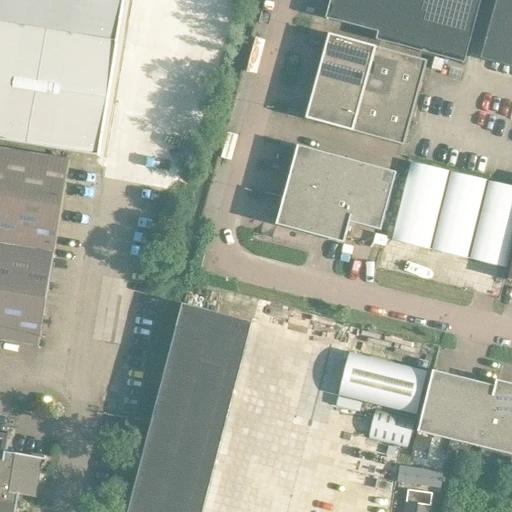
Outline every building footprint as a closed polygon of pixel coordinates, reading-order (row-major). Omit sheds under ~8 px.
[(0,0),(0,140),(99,157),(118,42),(124,0),(0,0)] [(330,0),(326,18),(378,31),(376,40),(464,63),(480,0),(330,0)] [(511,0),(496,0),(481,60),(511,67),(511,0)] [(329,34),(317,76),(305,119),(351,132),(377,139),(403,146),(415,103),(427,61),(329,34)] [(325,180),(331,156),(298,147),(291,171),(325,180)] [(0,339),(37,346),(37,347),(38,347),(38,346),(69,159),(68,159),(68,160),(0,148),(0,339)] [(355,201),(365,165),(331,156),(325,180),(321,192),(355,201)] [(511,186),(408,161),(389,240),(505,268),(511,240),(511,186)] [(380,231),(396,174),(365,165),(355,201),(349,222),(380,231)] [(318,204),(321,192),(325,180),(291,171),(284,195),(318,204)] [(344,242),(349,222),(355,201),(321,192),(318,204),(310,232),(344,242)] [(310,232),(318,204),(284,195),(277,223),(310,232)] [(130,511),(204,511),(250,320),(180,303),(130,511)] [(427,372),(349,352),(338,395),(416,414),(427,372)] [(449,439),(464,378),(433,371),(418,432),(449,439)] [(480,447),(495,386),(464,378),(449,439),(480,447)] [(511,455),(511,454),(511,386),(496,382),(495,386),(480,447),(511,455)] [(380,507),(400,429),(338,413),(317,491),(380,507)] [(0,511),(15,511),(18,495),(25,496),(27,482),(36,484),(41,458),(5,452),(8,432),(0,430),(0,511)] [(401,466),(400,482),(443,485),(444,469),(401,466)] [(406,502),(404,511),(428,511),(430,506),(406,502)]
